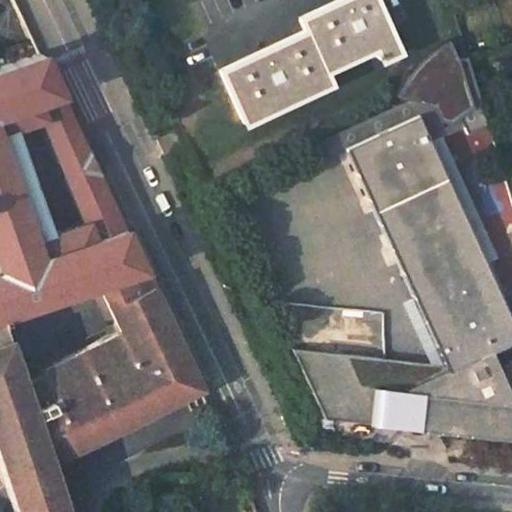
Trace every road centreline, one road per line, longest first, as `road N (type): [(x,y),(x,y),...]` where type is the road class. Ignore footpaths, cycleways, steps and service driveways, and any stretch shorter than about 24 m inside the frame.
road 1 (tertiary): [(45,0),(265,481)]
road 2 (residential): [(265,481),(511,499)]
